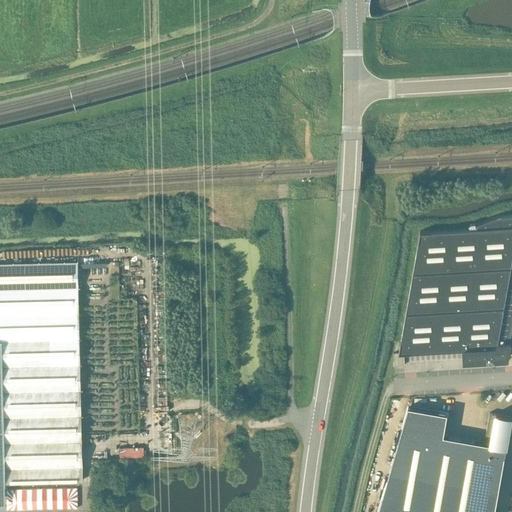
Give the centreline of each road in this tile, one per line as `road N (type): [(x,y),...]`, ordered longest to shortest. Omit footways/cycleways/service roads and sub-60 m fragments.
road 1 (unclassified): [(304,511),(343,244),(351,90)]
road 2 (track): [(271,0),(247,26),(0,93)]
road 3 (unclassified): [(351,90),(511,81)]
